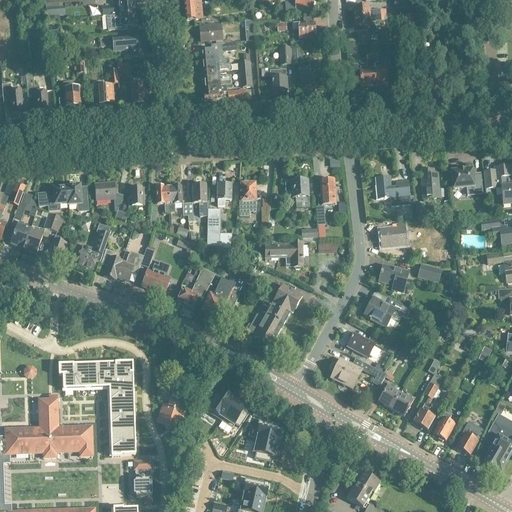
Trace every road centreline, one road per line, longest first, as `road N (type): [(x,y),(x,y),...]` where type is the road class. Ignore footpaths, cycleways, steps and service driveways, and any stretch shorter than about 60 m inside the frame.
road 1 (residential): [(297,384),(359,267),(345,132)]
road 2 (secondary): [(174,326),(0,266)]
road 3 (residential): [(169,140),(345,132)]
road 4 (residential): [(0,159),(169,140)]
road 5 (residential): [(345,132),(511,123)]
road 6 (residential): [(169,140),(158,0)]
road 7 (secondary): [(297,384),(174,326)]
road 8 (secondary): [(174,326),(291,394)]
road 9 (residential): [(345,132),(333,0)]
